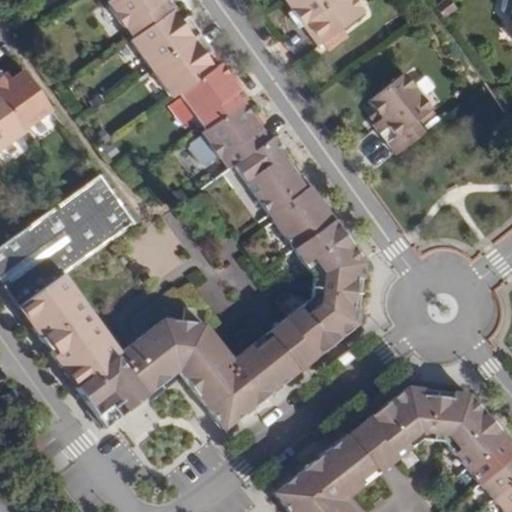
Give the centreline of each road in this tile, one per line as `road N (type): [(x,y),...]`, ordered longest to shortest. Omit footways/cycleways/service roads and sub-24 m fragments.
road 1 (residential): [(216,0),(419,280)]
road 2 (residential): [(176,511),(387,352),(407,327)]
road 3 (residential): [(123,511),(0,347)]
